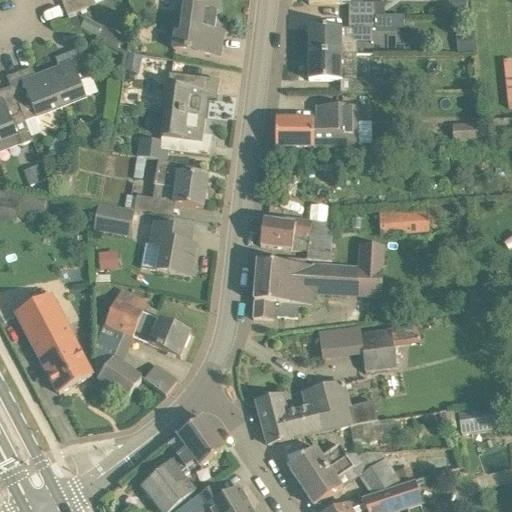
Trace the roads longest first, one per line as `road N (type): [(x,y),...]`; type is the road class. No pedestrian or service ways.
road 1 (tertiary): [(201,389),(230,313),(268,0)]
road 2 (tertiary): [(42,509),(103,474),(201,389)]
road 3 (residential): [(291,511),(230,416),(201,389)]
